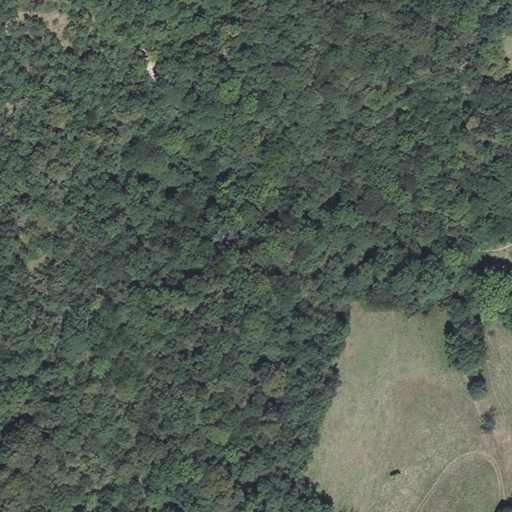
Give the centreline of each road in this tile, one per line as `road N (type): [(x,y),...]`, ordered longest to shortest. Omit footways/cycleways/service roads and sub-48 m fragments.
road 1 (track): [(127,125),(179,338),(164,393),(102,511)]
road 2 (track): [(331,0),(303,13),(217,23),(150,99)]
road 3 (track): [(0,219),(82,168),(127,125)]
road 4 (track): [(434,487),(446,469),(477,452),(498,471),(504,511)]
